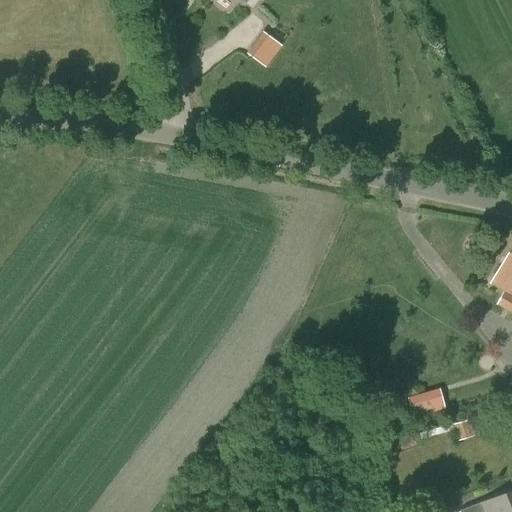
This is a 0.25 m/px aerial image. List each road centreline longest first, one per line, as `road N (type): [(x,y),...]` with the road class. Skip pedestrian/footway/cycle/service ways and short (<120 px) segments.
road 1 (tertiary): [(511,205),(282,155)]
road 2 (tertiary): [(0,122),(69,121),(173,135)]
road 3 (unclassified): [(173,135),(180,100),(153,0)]
